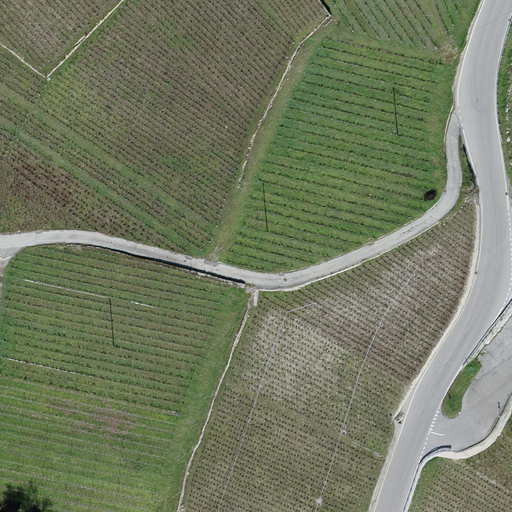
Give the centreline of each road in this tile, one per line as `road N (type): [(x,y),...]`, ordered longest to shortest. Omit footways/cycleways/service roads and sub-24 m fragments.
road 1 (track): [(477,98),(459,111),(453,182),(432,222),(297,289),(233,282),(99,244),(0,243)]
road 2 (unclassified): [(416,423),(490,289),(499,253),(477,98),(503,0)]
road 3 (unclassified): [(416,423),(439,434),(463,430),(511,363)]
